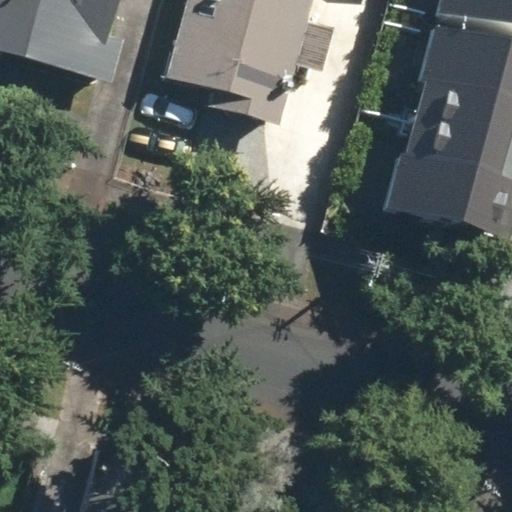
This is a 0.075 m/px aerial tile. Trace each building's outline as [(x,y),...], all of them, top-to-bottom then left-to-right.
[(0,0),(0,60),(80,82),(102,0),(0,0)] [(186,108),(259,128),(275,66),(304,74),(316,29),(289,22),(295,0),(169,0),(147,82),(190,93),(186,108)] [(511,0),(427,0),(424,12),(511,36),(511,0)] [(511,51),(425,27),(375,205),(493,238),(509,181),(478,172),(500,95),(511,98),(511,51)] [(77,489),(70,511),(135,511),(138,506),(77,489)]
